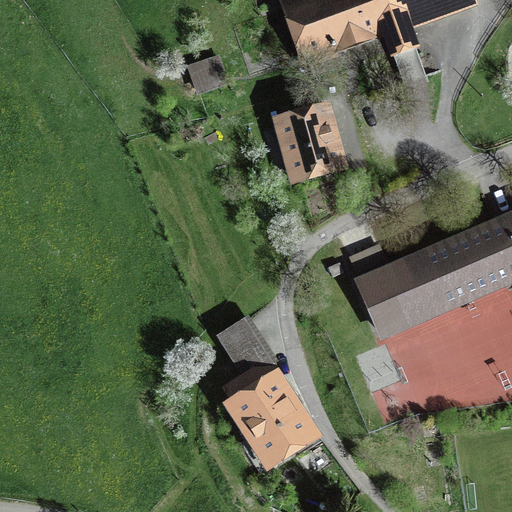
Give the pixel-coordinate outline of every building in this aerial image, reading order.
[(478,0),(288,0),(278,4),(299,65),(377,38),(387,63),(420,52),(411,32),(482,8),(478,0)] [(221,61),(191,71),(200,96),(229,87),(221,61)] [(327,112),(281,126),(298,184),(344,170),(327,112)] [(511,220),(352,288),(371,344),(511,288),(511,220)] [(378,253),(350,265),(357,281),(385,269),(378,253)] [(340,262),(329,266),(332,277),(343,273),(340,262)] [(246,379),(226,393),(274,463),(312,437),(275,384),(283,378),(247,327),(222,344),(246,379)]
